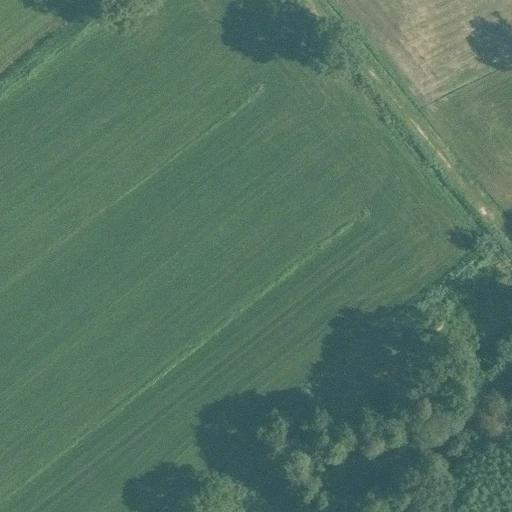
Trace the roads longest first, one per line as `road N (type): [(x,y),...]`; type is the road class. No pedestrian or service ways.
road 1 (track): [(313,0),(510,234)]
road 2 (track): [(95,0),(0,76)]
